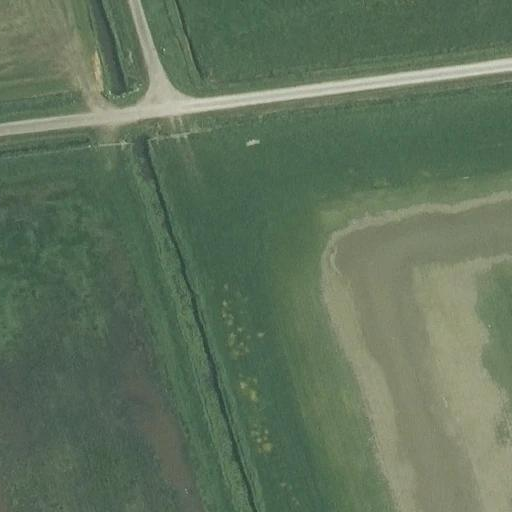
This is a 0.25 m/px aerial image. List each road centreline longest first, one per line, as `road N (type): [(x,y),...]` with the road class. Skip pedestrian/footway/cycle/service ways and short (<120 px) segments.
road 1 (unclassified): [(157,107),(511,62)]
road 2 (unclassified): [(0,127),(157,107)]
